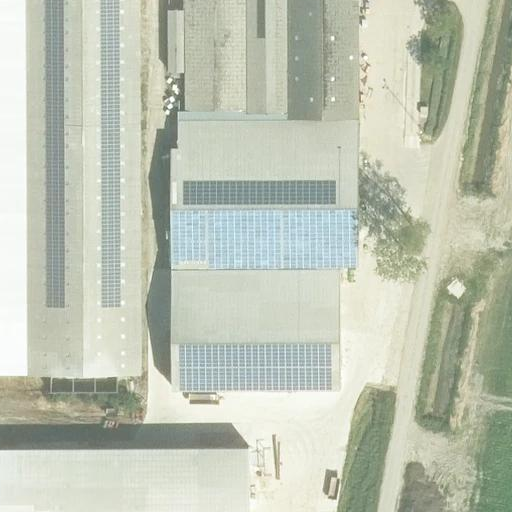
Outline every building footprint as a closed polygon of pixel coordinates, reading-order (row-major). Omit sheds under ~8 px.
[(0,0),(0,374),(2,374),(28,374),(26,0),(0,0)] [(141,375),(139,0),(26,0),(28,374),(28,375),(141,375)] [(286,0),(185,0),(186,111),(287,110),(286,0)] [(286,0),(287,110),(358,109),(357,0),(286,0)] [(181,31),(180,2),(167,2),(167,32),(181,31)] [(179,142),(171,142),(171,267),(181,267),(340,266),(358,266),(358,109),(287,110),(186,111),(186,112),(179,112),(179,142)] [(181,267),(171,267),(172,387),(340,386),(340,266),(181,267)] [(0,511),(250,511),(250,437),(0,438),(0,511)]
